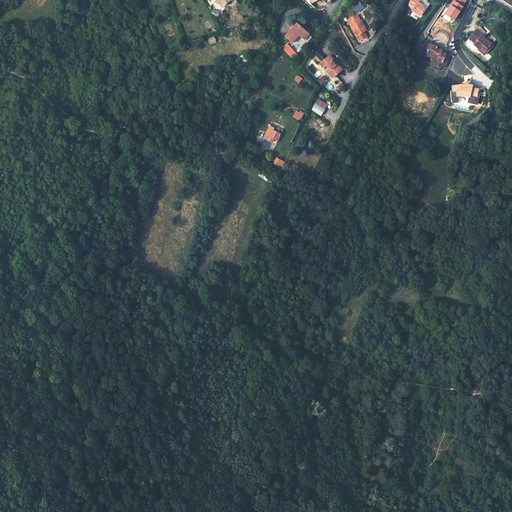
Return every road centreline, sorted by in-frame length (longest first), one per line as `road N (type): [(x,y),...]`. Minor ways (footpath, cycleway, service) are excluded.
road 1 (track): [(204,150),(76,126),(37,88),(0,69)]
road 2 (track): [(140,0),(204,150)]
road 3 (unknown): [(395,0),(328,117)]
